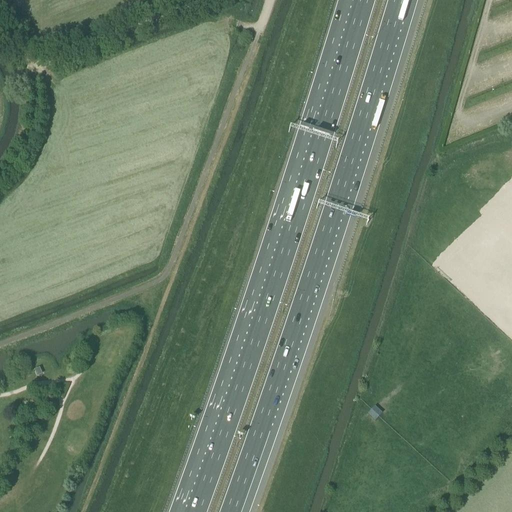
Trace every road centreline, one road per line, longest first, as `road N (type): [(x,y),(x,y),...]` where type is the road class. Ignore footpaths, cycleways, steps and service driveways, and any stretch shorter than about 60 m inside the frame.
road 1 (motorway): [(353,0),(187,511)]
road 2 (motorway): [(259,429),(396,0)]
road 3 (track): [(37,65),(32,128),(0,179)]
